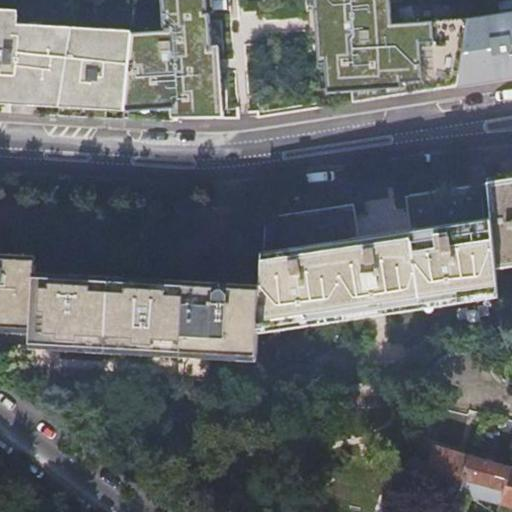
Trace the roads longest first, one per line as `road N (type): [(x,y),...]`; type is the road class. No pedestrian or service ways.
road 1 (secondary): [(0,153),(219,164),(511,117)]
road 2 (residential): [(129,511),(0,416)]
